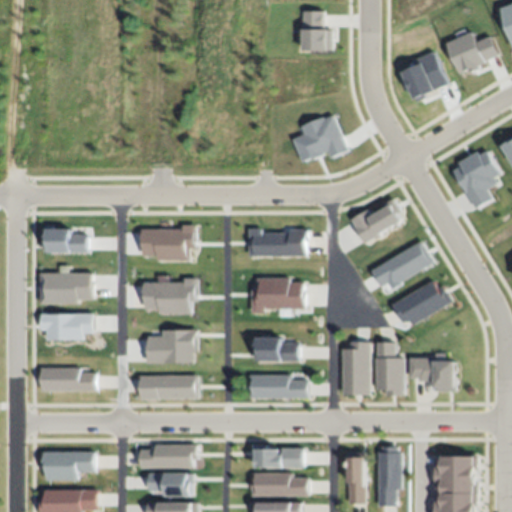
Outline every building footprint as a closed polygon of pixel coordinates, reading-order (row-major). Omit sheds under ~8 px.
[(511,5),(502,8),(511,41),(511,5)] [(333,52),(333,31),(325,31),(325,12),(304,12),(304,52),(333,52)] [(447,43),(460,75),(501,58),(492,37),(477,43),(474,33),(447,43)] [(449,86),(435,53),(414,62),(417,67),(403,73),(415,100),(449,86)] [(293,140),(303,164),(329,154),(331,160),(349,153),(335,115),(301,127),(304,135),(293,140)] [(511,163),(511,139),(502,145),(511,163)] [(452,168),(475,211),(493,201),(488,191),(498,185),(495,178),(501,175),(487,150),(452,168)] [(368,211),(351,220),(364,244),(405,222),(394,202),(371,215),(368,211)] [(183,230),(143,230),(143,257),(156,257),(156,261),(191,261),(191,250),(197,249),(197,226),(183,226),(183,230)] [(89,253),(89,235),(72,235),(72,229),(44,229),(44,254),(89,253)] [(308,231),(290,230),(290,234),(262,234),(262,230),(250,230),(249,257),(308,257),(308,231)] [(435,265),(423,243),(371,270),(380,289),(388,285),(391,289),(435,265)] [(94,301),(94,274),(70,274),(70,267),(60,266),(60,274),(40,274),(40,304),(79,305),(79,300),(94,301)] [(198,279),(185,279),(185,284),(166,284),(166,277),(158,277),(158,284),(145,284),(145,311),(159,311),(159,315),(192,315),(192,302),(198,302),(198,279)] [(306,310),(306,284),(291,284),(291,279),(258,279),(258,291),(252,291),(252,314),(265,314),(265,310),(306,310)] [(394,304),(408,329),(452,303),(443,287),(438,290),(433,282),(394,304)] [(94,314),(42,315),(42,332),(47,332),(47,341),(85,340),(85,334),(94,334),(94,314)] [(163,331),(163,337),(148,337),(148,364),(195,364),(195,354),(199,354),(198,331),(163,331)] [(284,339),(257,339),(257,362),(300,363),(300,344),(284,344),(284,339)] [(342,350),(343,396),(370,396),(370,343),(351,343),(351,350),(342,350)] [(403,397),(404,359),(395,359),(396,343),(376,343),(375,391),(385,391),(385,397),(403,397)] [(434,392),(455,392),(455,360),(410,359),(410,380),(434,381),(434,392)] [(41,392),(97,392),(97,374),(81,374),(81,369),(42,368),(41,392)] [(199,399),(199,376),(141,377),(141,400),(199,399)] [(251,399),(309,399),(309,381),(293,381),(293,376),(251,376),(251,399)] [(156,445),(156,451),(141,451),(141,469),(198,469),(198,445),(156,445)] [(305,469),(305,449),(255,448),(255,469),(305,469)] [(396,507),(397,491),(401,491),(401,448),(379,448),(378,507),(396,507)] [(96,453),(44,453),(43,472),(47,472),(47,481),(79,481),(79,472),(95,472),(96,453)] [(368,455),(367,501),(350,501),(350,455),(368,455)] [(434,511),(475,511),(475,457),(434,457),(434,511)] [(150,492),(166,492),(166,497),(194,497),(195,475),(150,474),(150,492)] [(309,497),(309,479),(294,479),(294,474),(253,474),(253,497),(309,497)] [(43,511),(84,511),(99,511),(99,490),(43,491),(43,511)] [(296,501),(296,505),(303,505),(303,511),(253,511),(253,503),(296,501)] [(199,511),(200,504),(149,503),(149,511),(199,511)]
